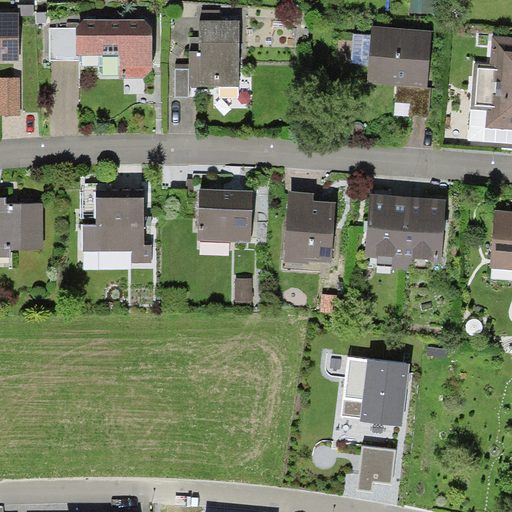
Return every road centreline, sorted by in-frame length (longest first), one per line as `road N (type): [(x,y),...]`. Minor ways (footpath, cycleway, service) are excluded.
road 1 (residential): [(0,157),(176,152),(511,170)]
road 2 (residential): [(0,492),(209,492),(337,511)]
